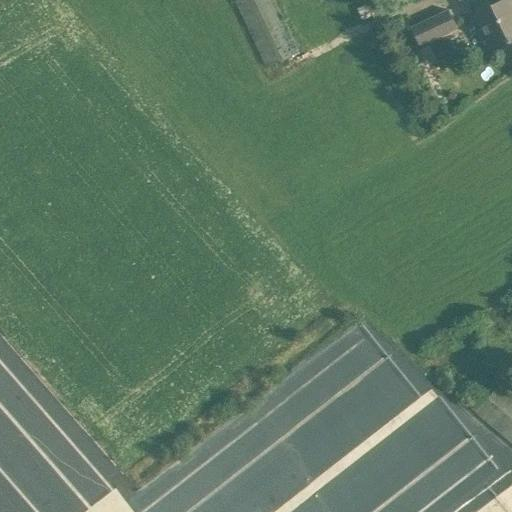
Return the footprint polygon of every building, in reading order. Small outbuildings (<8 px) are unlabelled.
[(299,53),(274,0),(234,0),(266,68),(299,53)] [(511,4),(510,0),(502,0),(477,12),(495,51),(511,42),(511,4)] [(449,10),(411,28),(420,46),(458,28),(449,10)] [(511,393),(500,383),(475,413),(511,443),(511,393)] [(459,416),(330,511),(387,511),(480,443),(459,416)] [(487,442),(394,511),(451,511),(508,470),(487,442)]
